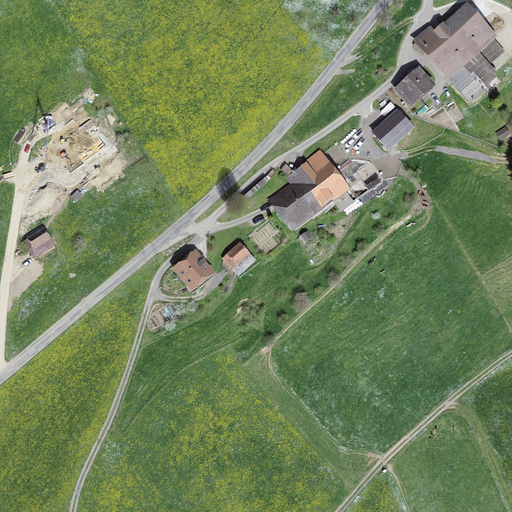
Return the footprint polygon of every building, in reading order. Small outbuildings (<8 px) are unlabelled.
[(430,56),(455,81),(479,56),(471,48),(486,32),(460,7),(434,33),(427,27),(410,44),(419,54),(423,50),(430,56)] [(479,56),(455,81),(471,98),(483,86),(479,83),(493,70),(479,56)] [(430,85),(417,72),(398,90),(411,104),(430,85)] [(401,112),(382,138),(399,151),(419,125),(401,112)] [(103,150),(96,139),(100,136),(89,120),(75,129),(73,125),(41,148),(62,179),(103,150)] [(290,183),(272,197),(293,225),(345,185),(319,151),(303,164),(298,156),(280,169),(290,183)] [(54,248),(44,232),(23,245),(33,261),(54,248)] [(253,261),(241,246),(225,259),(238,274),(253,261)] [(189,289),(211,274),(197,254),(175,269),(189,289)]
